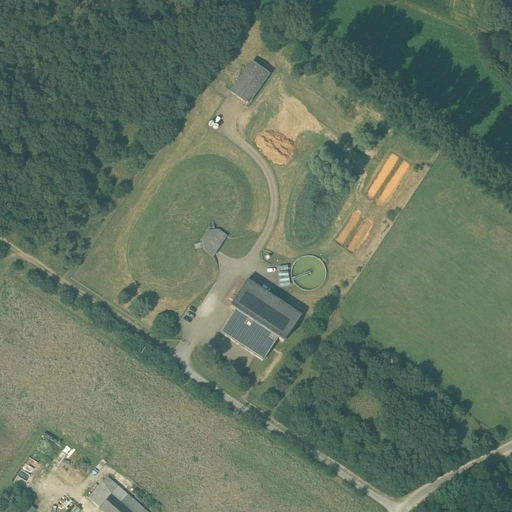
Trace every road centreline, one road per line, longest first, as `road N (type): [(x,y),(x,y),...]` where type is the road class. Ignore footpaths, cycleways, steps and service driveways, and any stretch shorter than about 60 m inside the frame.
road 1 (track): [(0,240),(178,360)]
road 2 (unclassified): [(400,511),(422,491),(511,445)]
